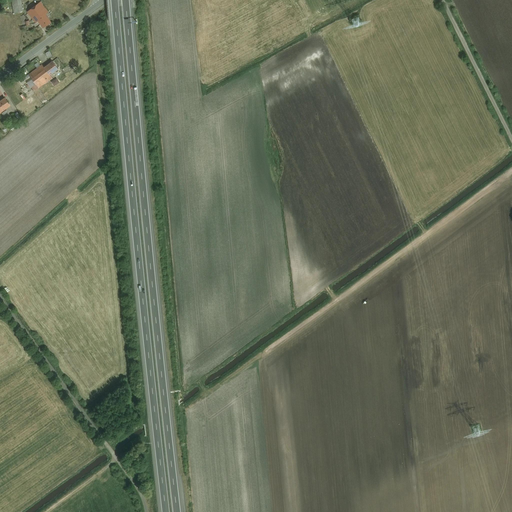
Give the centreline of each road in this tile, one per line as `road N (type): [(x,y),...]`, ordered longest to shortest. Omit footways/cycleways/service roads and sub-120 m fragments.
road 1 (motorway): [(114,0),(166,511)]
road 2 (motorway): [(176,511),(125,0)]
road 3 (track): [(146,511),(143,496),(0,298)]
road 4 (track): [(349,293),(511,171)]
road 5 (tertiary): [(0,78),(97,6)]
